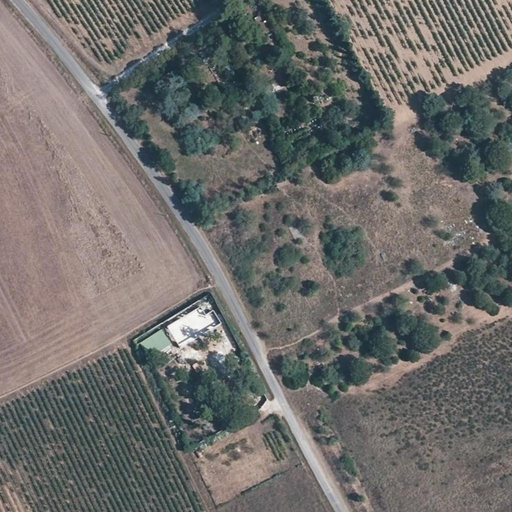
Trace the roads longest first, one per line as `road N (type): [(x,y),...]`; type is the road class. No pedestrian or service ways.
road 1 (tertiary): [(340,511),(195,232),(93,91)]
road 2 (track): [(257,351),(292,343),(511,227)]
road 3 (track): [(0,396),(222,284)]
road 4 (unclassified): [(93,91),(237,0)]
road 5 (tertiary): [(93,91),(13,0)]
